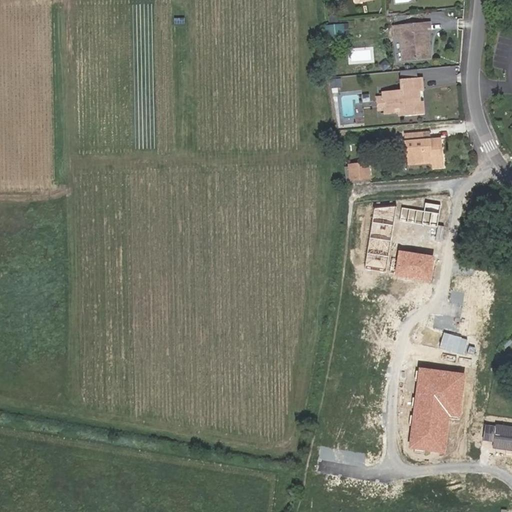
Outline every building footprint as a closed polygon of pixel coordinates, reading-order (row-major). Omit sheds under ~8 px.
[(427,23),(401,25),(402,58),(428,56),(426,31),(428,31),(427,23)] [(345,37),(344,24),(326,26),(327,38),(345,37)] [(340,75),(327,76),(329,86),(341,85),(340,75)] [(420,80),(399,82),(399,87),(382,89),(384,108),(398,107),(399,112),(422,110),(421,97),(418,97),(418,87),(421,87),(420,80)] [(434,138),(433,133),(407,133),(407,159),(434,159),(434,165),(445,165),(444,138),(434,138)] [(370,179),(370,163),(349,165),(350,181),(370,179)] [(429,209),(430,198),(390,198),(390,208),(429,209)] [(498,354),(497,363),(508,364),(509,355),(498,354)] [(466,375),(421,369),(410,449),(445,454),(450,417),(459,419),(466,375)] [(511,426),(496,425),(493,448),(511,450),(511,426)]
